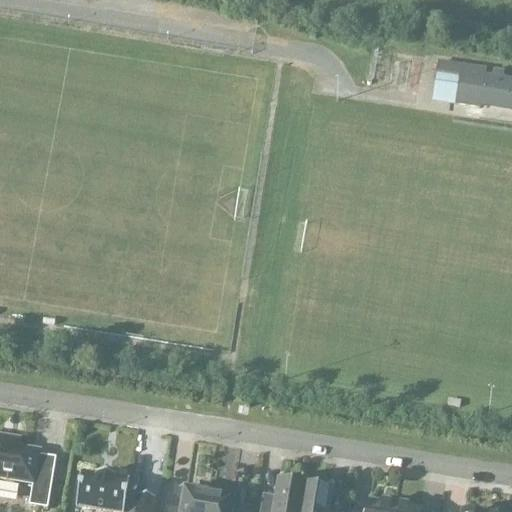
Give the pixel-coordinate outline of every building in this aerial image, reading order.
[(481,109),(511,114),(511,83),(486,79),(487,73),(461,69),(438,65),(436,81),(458,84),(455,107),(480,111),(481,109)] [(247,416),(249,408),(238,406),(237,414),(247,416)] [(29,508),(47,511),(52,479),(35,477),(39,454),(6,449),(7,441),(0,439),(0,480),(32,486),(29,508)] [(81,478),(75,509),(94,511),(150,511),(153,502),(138,499),(137,498),(138,502),(125,500),(128,485),(112,483),(112,480),(97,478),(96,480),(81,478)] [(300,511),(304,490),(278,485),(273,511),(260,511),(300,511)] [(326,511),(330,494),(304,490),(300,511),(326,511)] [(205,511),(208,501),(200,499),(200,494),(187,492),(183,511),(174,511),(166,511),(205,511)] [(217,497),(216,502),(208,501),(205,511),(229,511),(231,499),(217,497)] [(393,511),(394,506),(379,503),(379,507),(368,505),(367,511),(393,511)]
